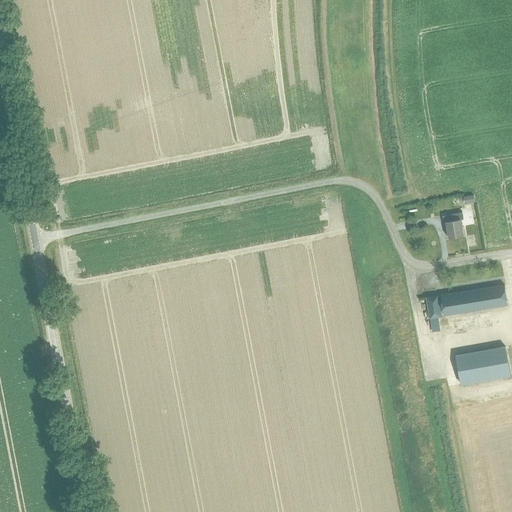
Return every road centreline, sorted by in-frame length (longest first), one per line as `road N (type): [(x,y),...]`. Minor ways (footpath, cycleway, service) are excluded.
road 1 (unclassified): [(34,239),(344,180),(375,197),(401,250),(418,265),(511,254)]
road 2 (tertiary): [(34,239),(85,511)]
road 3 (tertiary): [(0,59),(34,239)]
